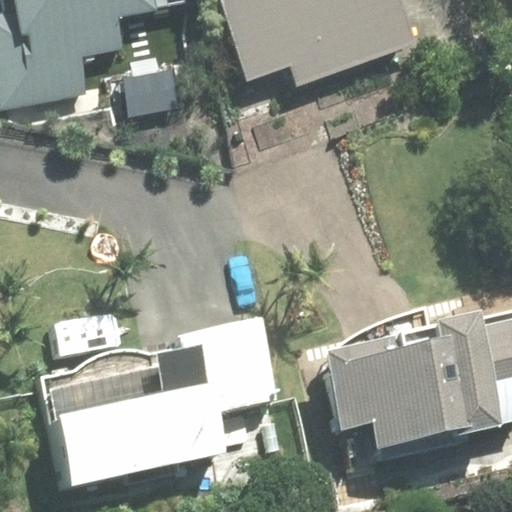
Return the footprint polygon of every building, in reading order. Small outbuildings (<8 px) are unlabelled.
[(9,0),(13,14),(0,16),(0,112),(83,98),(76,61),(119,54),(113,22),(151,15),(148,0),(9,0)] [(222,0),(214,3),(243,85),(287,69),(294,89),(411,49),(394,0),(222,0)] [(223,459),(214,419),(275,407),(273,399),(257,326),(176,344),(179,359),(149,364),(158,406),(54,428),(67,493),(223,459)] [(474,327),(431,338),(435,353),(391,364),(388,348),(320,364),(338,437),(368,430),(374,457),(459,436),(460,442),(492,434),(492,433),(511,426),(511,328),(477,338),(474,327)] [(365,478),(328,486),(333,511),(364,511),(372,510),(365,478)]
